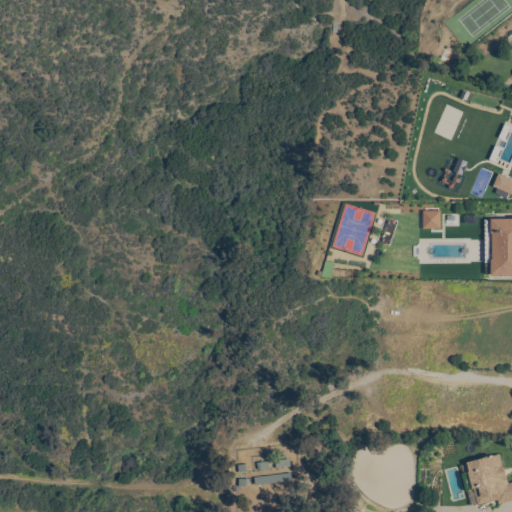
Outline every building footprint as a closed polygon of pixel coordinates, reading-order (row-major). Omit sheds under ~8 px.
[(511,180),(497,174),(492,187),(511,195),(511,180)] [(421,212),(422,229),(440,229),(439,211),(421,212)] [(511,276),(511,217),(490,218),(491,276),(511,276)] [(511,501),(499,505),(498,501),(479,506),(475,489),(473,490),(473,489),(468,490),(464,474),(470,473),(468,463),(483,459),(482,458),(494,455),(494,457),(500,455),(503,467),(505,467),(509,484),(511,483),(511,501)] [(288,460),(274,462),(275,468),(289,467),(288,460)] [(256,486),(255,478),(292,474),(293,482),(256,486)]
